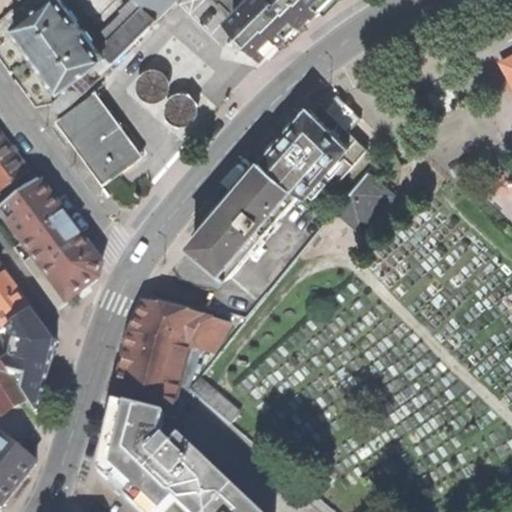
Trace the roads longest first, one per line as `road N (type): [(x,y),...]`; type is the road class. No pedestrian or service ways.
road 1 (secondary): [(135,263),(218,158),(315,58),(414,0)]
road 2 (secondary): [(59,484),(135,263)]
road 3 (residential): [(135,263),(0,89)]
